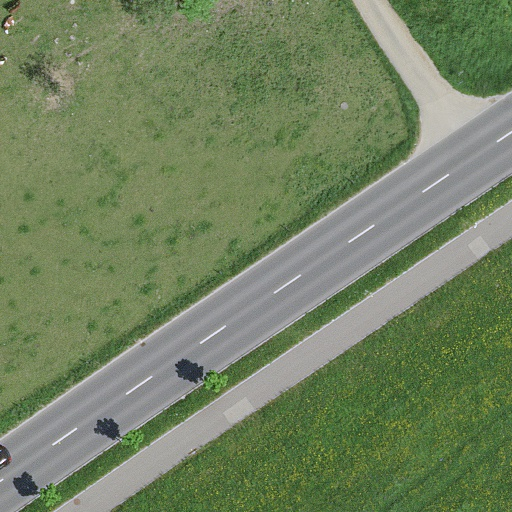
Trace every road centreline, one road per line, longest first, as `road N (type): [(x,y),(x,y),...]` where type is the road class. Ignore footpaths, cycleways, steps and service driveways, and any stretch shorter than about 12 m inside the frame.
road 1 (secondary): [(0,481),(511,130)]
road 2 (track): [(474,155),(368,0)]
